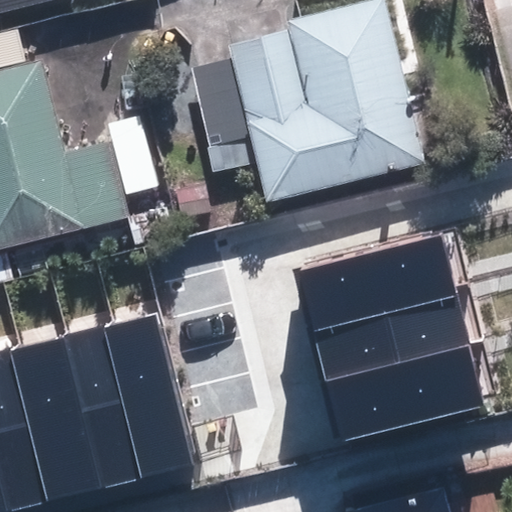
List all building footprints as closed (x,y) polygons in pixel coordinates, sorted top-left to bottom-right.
[(303,27),(241,42),(278,194),(431,158),(393,0),(371,0),(300,17),(303,27)] [(61,152),(37,56),(0,64),(0,239),(119,212),(102,142),(61,152)] [(214,240),(222,276),(261,268),(263,275),(358,255),(349,211),(214,240)] [(313,328),(457,293),(442,233),(306,268),(299,270),(313,328)] [(325,379),(469,346),(457,293),(313,328),(325,379)] [(107,327),(145,478),(196,465),(160,314),(107,327)] [(64,337),(101,489),(145,478),(107,327),(64,337)] [(14,349),(51,501),(101,489),(64,337),(14,349)] [(340,442),(483,407),(469,346),(325,379),(340,442)] [(0,352),(0,482),(7,511),(51,501),(14,349),(0,352)] [(358,511),(459,511),(453,487),(358,511)]
